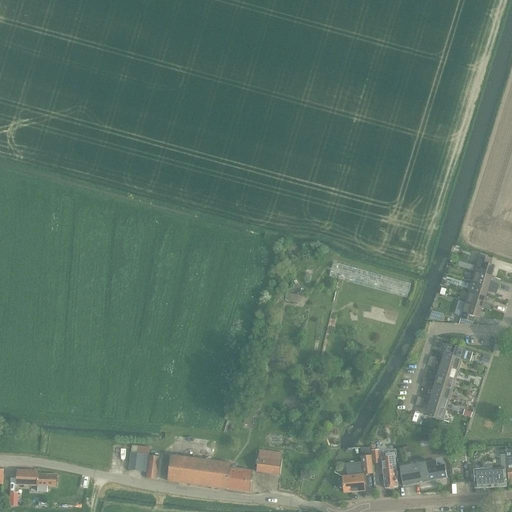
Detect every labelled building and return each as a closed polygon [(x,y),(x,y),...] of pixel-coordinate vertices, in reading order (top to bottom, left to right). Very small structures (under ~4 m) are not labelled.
[(475,272),(491,277),(494,267),(498,269),(500,262),(479,256),(475,272)] [(333,262),(329,276),(408,296),(412,282),(333,262)] [(488,287),(491,277),(475,272),(471,282),(488,287)] [(471,282),(468,292),(485,297),(488,287),(471,282)] [(465,303),(482,308),(485,297),(468,292),(465,303)] [(285,300),(297,304),(299,296),(288,293),(285,300)] [(479,318),(482,308),(465,303),(460,319),(473,323),(475,317),(479,318)] [(432,311),(427,320),(441,321),(443,314),(432,311)] [(461,348),(452,346),(447,344),(443,354),(462,360),(465,350),(461,348)] [(443,354),(440,365),(459,370),(462,360),(443,354)] [(483,355),(482,361),(488,363),(490,357),(484,356),(483,355)] [(437,375),(456,380),(459,370),(440,365),(437,375)] [(437,375),(434,385),(453,390),(456,380),(437,375)] [(453,390),(434,385),(431,395),(450,400),(453,390)] [(446,411),(450,400),(431,395),(428,405),(446,411)] [(425,415),(443,421),(446,411),(428,405),(425,415)] [(243,424),(252,426),(255,414),(246,412),(243,424)] [(156,480),(159,457),(149,456),(150,447),(132,446),(131,454),(129,470),(141,471),(147,472),(146,479),(156,480)] [(361,448),(361,457),(371,456),(370,451),(370,447),(361,448)] [(275,475),(280,475),(281,465),(283,453),(259,450),(256,472),(275,475)] [(370,451),(371,456),(372,464),(381,463),(379,450),(370,451)] [(386,458),(382,458),(383,469),(380,469),(380,475),(384,474),(385,489),(398,488),(395,457),(397,457),(396,451),(385,452),(386,458)] [(465,452),(455,452),(455,461),(465,461),(465,452)] [(171,455),(168,481),(227,489),(249,492),(251,471),(230,468),(230,463),(171,455)] [(501,455),(502,468),(474,470),(475,489),(507,487),(505,468),(507,468),(507,471),(507,464),(506,464),(506,455),(501,455)] [(373,474),(372,464),(371,456),(361,457),(362,463),(363,475),(364,475),(373,474)] [(429,482),(429,481),(447,478),(444,465),(437,467),(436,460),(428,462),(427,459),(400,464),(404,487),(429,482)] [(365,491),(364,475),(363,475),(362,463),(347,465),(348,476),(343,477),(344,493),(365,491)] [(17,470),(16,485),(37,485),(37,492),(47,492),(47,486),(56,486),(56,475),(38,474),(38,471),(33,471),(17,470)] [(300,478),(308,479),(309,472),(301,471),(300,478)]
